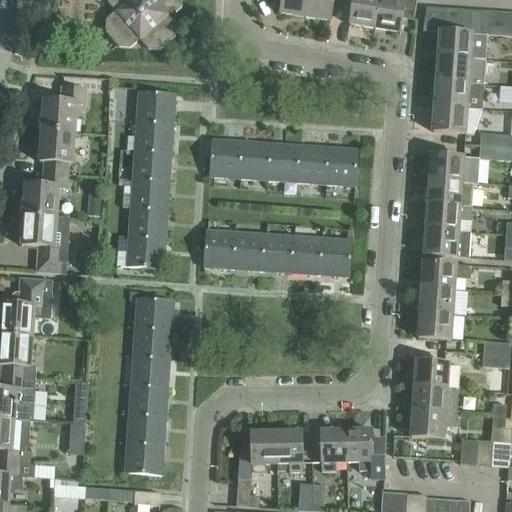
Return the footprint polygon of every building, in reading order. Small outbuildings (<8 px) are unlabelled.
[(89,0),(90,1),(91,1),(100,2),(101,1),(102,0),(106,0),(107,2),(107,4),(108,5),(115,13),(107,21),(106,23),(105,33),(106,34),(117,47),(118,48),(120,49),(128,49),(130,49),(131,48),(140,41),(147,49),(148,51),(150,51),(158,51),(159,51),(161,50),(173,39),(174,39),(175,38),(175,37),(176,28),(175,26),(174,25),(168,17),(174,12),(176,14),(181,10),(181,9),(182,8),(182,0),(89,0)] [(282,0),(280,15),(305,19),(308,0),(282,0)] [(308,0),(305,19),(331,23),(334,3),(334,0),(308,0)] [(375,30),(379,0),(353,0),(350,26),(375,30)] [(379,0),(375,30),(400,34),(403,17),(413,19),(412,22),(413,22),(415,8),(416,2),(416,0),(379,0)] [(423,32),(434,33),(436,10),(427,9),(423,32)] [(434,33),(440,34),(446,34),(447,11),(436,10),(434,33)] [(480,36),(482,13),(470,12),(459,11),(457,35),(446,34),(440,34),(438,59),(485,62),(487,37),(480,36)] [(446,34),(457,35),(459,11),(447,11),(446,34)] [(480,36),(487,37),(491,37),(493,14),(482,13),(480,36)] [(491,37),(503,38),(505,15),(493,14),(491,37)] [(503,38),(511,38),(511,15),(505,15),(503,38)] [(438,59),(436,83),(484,86),(485,62),(438,59)] [(482,111),(484,86),(436,83),(435,108),(482,111)] [(43,102),(41,132),(75,134),(77,105),(85,105),(86,91),(62,90),(61,103),(43,102)] [(136,124),(173,126),(175,97),(138,95),(136,124)] [(482,111),(435,108),(433,133),(473,136),(482,111)] [(136,124),(134,153),(171,155),(173,126),(136,124)] [(44,163),(43,175),(67,177),(67,164),(73,165),(75,134),(41,132),(39,163),(44,163)] [(480,148),(497,150),(511,150),(511,138),(480,136),(480,148)] [(239,181),(242,144),(212,142),(210,179),(239,181)] [(239,181),(268,183),(271,146),(242,144),(239,181)] [(300,148),(271,146),(268,183),(297,185),(300,148)] [(329,150),(300,148),(297,185),(326,187),(329,150)] [(329,150),(326,187),(341,188),(341,184),(354,185),(354,189),(355,189),(358,152),(329,150)] [(511,150),(497,150),(496,164),(511,164),(511,150)] [(169,184),(171,155),(134,153),(132,182),(169,184)] [(431,157),(429,182),(478,186),(480,160),(431,157)] [(66,189),(67,177),(43,175),(43,187),(25,186),(23,216),(56,219),(58,189),(66,189)] [(167,213),(169,184),(132,182),(130,211),(167,213)] [(478,186),(429,182),(428,207),(472,210),(474,186),(478,186)] [(88,207),(87,218),(99,219),(100,208),(88,207)] [(472,210),(428,207),(426,232),(458,234),(459,223),(471,223),(472,210)] [(130,211),(128,240),(165,242),(167,213),(130,211)] [(38,248),(37,274),(65,276),(67,256),(67,248),(69,220),(56,219),(23,216),(21,247),(38,248)] [(458,235),(458,234),(426,232),(424,257),(469,260),(471,235),(458,235)] [(233,272),(236,235),(207,233),(204,270),(205,270),(206,266),(219,267),(218,271),(233,272)] [(247,273),(262,274),(265,237),(236,235),(233,272),(234,272),(234,268),(247,269),(247,273)] [(291,276),(294,239),(265,237),(262,274),(263,274),(263,270),(276,271),(276,275),(291,276)] [(323,241),(294,239),(291,276),(292,276),(292,272),(305,273),(305,277),(320,278),(323,241)] [(163,271),(165,242),(128,240),(127,254),(131,254),(130,267),(126,267),(126,269),(163,271)] [(323,241),(320,278),(320,274),(334,275),(334,279),(349,280),(352,243),(347,242),(323,241)] [(422,290),(454,292),(455,281),(470,282),(471,268),(424,265),(422,290)] [(0,319),(0,336),(33,338),(34,321),(43,322),(45,297),(51,297),(52,283),(20,281),(20,294),(15,294),(5,303),(4,306),(1,306),(0,319)] [(501,296),(511,296),(511,283),(502,283),(501,296)] [(422,290),(420,315),(452,318),(454,292),(422,290)] [(511,309),(511,296),(501,296),(500,308),(511,309)] [(137,301),(135,330),(172,333),(174,304),(137,301)] [(451,342),(452,318),(420,315),(418,340),(451,342)] [(172,333),(135,330),(133,359),(170,362),(172,333)] [(31,369),(33,338),(0,336),(0,378),(1,379),(25,381),(35,381),(36,370),(31,369)] [(483,356),(509,358),(510,346),(483,344),(483,356)] [(509,358),(483,356),(482,369),(509,371),(509,358)] [(133,359),(131,388),(168,391),(170,362),(133,359)] [(416,363),(415,389),(447,392),(447,390),(449,366),(416,363)] [(0,421),(30,424),(32,424),(35,382),(25,381),(1,379),(0,391),(0,421)] [(166,420),(168,391),(131,388),(129,417),(166,420)] [(457,417),(459,392),(459,391),(447,390),(447,392),(415,389),(413,414),(457,417)] [(492,419),(505,420),(506,408),(493,407),(492,419)] [(456,429),(457,417),(413,414),(411,439),(444,441),(444,429),(456,429)] [(73,417),(73,427),(85,427),(85,417),(73,417)] [(129,417),(127,446),(164,449),(166,420),(129,417)] [(505,420),(492,419),(491,432),(504,433),(505,420)] [(30,424),(0,421),(0,464),(27,466),(28,453),(30,424)] [(73,427),(72,434),(76,439),(84,439),(85,427),(73,427)] [(346,433),(347,465),(358,465),(359,474),(371,473),(371,481),(384,481),(383,442),(382,442),(382,445),(372,445),(372,432),(346,433)] [(347,465),(346,433),(321,434),(322,453),(322,474),(336,474),(336,465),(347,465)] [(275,435),(276,466),(288,466),(288,475),(303,475),(302,454),(302,434),(275,435)] [(236,508),(254,510),(259,510),(260,498),(250,497),(251,483),(252,475),(266,475),(266,466),(276,466),(275,435),(251,435),(252,454),(240,454),(236,508)] [(460,467),(476,468),(478,444),(462,443),(460,467)] [(476,468),(492,469),(494,445),(478,444),(476,468)] [(494,445),(492,469),(508,470),(508,468),(509,468),(511,446),(494,445)] [(162,478),(164,449),(127,446),(125,475),(162,478)] [(0,506),(8,507),(9,489),(13,490),(18,486),(18,479),(34,480),(34,467),(27,466),(0,464),(0,506)] [(297,511),(309,511),(312,488),(300,487),(297,511)] [(323,511),(325,489),(312,488),(309,511),(323,511)] [(60,499),(85,501),(86,491),(61,489),(60,499)] [(110,502),(111,492),(86,491),(85,501),(110,502)] [(135,504),(135,494),(111,492),(110,502),(135,504)] [(135,494),(135,504),(134,507),(160,508),(160,496),(135,494)] [(404,511),(406,496),(382,495),(380,511),(404,511)] [(425,511),(426,500),(427,497),(406,496),(404,511),(425,511)] [(436,511),(437,501),(426,500),(425,511),(436,511)] [(447,511),(448,502),(437,501),(436,511),(447,511)] [(447,511),(458,511),(459,502),(448,502),(447,511)] [(469,511),(470,503),(459,502),(458,511),(469,511)]
